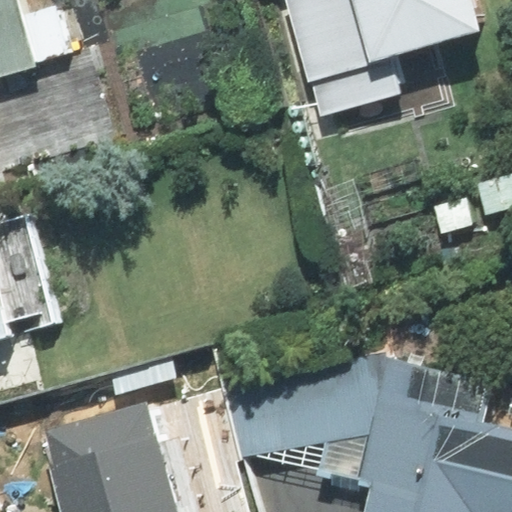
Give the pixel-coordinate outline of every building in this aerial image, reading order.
[(0,0),(0,77),(85,49),(69,2),(39,12),(35,0),(0,0)] [(305,0),(337,111),(416,89),(404,48),(508,19),(502,0),(305,0)] [(474,180),(433,200),(452,238),(493,218),(474,180)] [(0,336),(28,328),(17,288),(28,285),(9,213),(0,215),(0,336)] [(506,375),(266,365),(239,479),(374,504),(376,505),(373,511),(511,511),(511,442),(492,438),(506,375)] [(174,431),(167,400),(70,423),(90,511),(206,511),(187,428),(174,431)]
